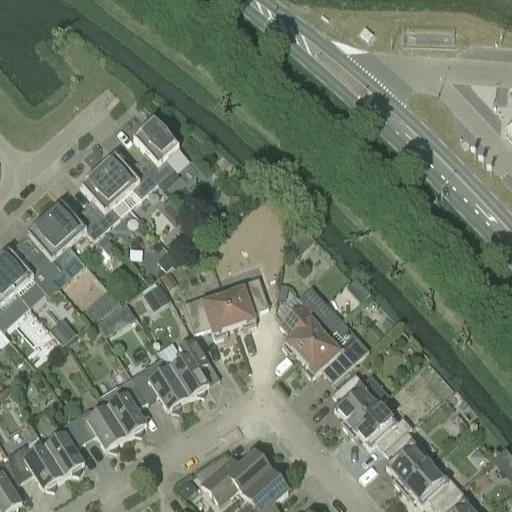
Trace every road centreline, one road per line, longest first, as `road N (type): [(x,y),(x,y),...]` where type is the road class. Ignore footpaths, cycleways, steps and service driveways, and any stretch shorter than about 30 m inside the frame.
road 1 (residential): [(362,511),(273,403),(255,401),(79,511)]
road 2 (primary): [(511,246),(406,131),(247,0)]
